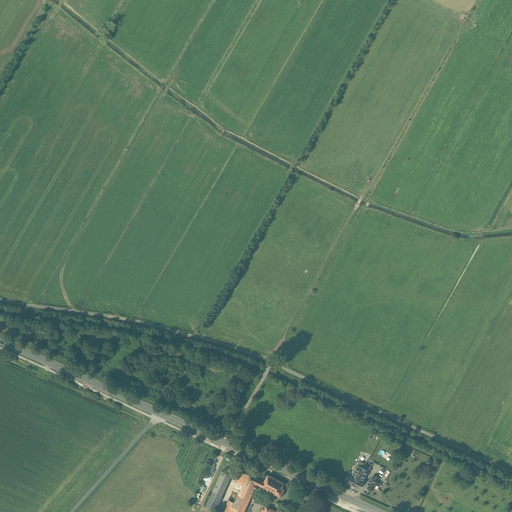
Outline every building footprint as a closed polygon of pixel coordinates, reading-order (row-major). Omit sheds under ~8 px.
[(362,468),(358,465),(352,475),(348,483),(358,489),(363,481),(368,471),(362,468)] [(222,471),(206,506),(215,510),(231,475),(222,471)] [(242,485),(234,503),(228,500),(222,511),(243,511),(255,488),(256,488),(258,484),(262,486),(264,482),(242,471),(237,482),(242,485)] [(283,483),(268,475),(264,482),(262,486),(262,487),(264,488),(264,487),(275,493),(276,494),(277,495),(279,496),(283,489),(280,488),(283,483)] [(371,479),(368,484),(374,488),(376,485),(377,482),(371,479)]
